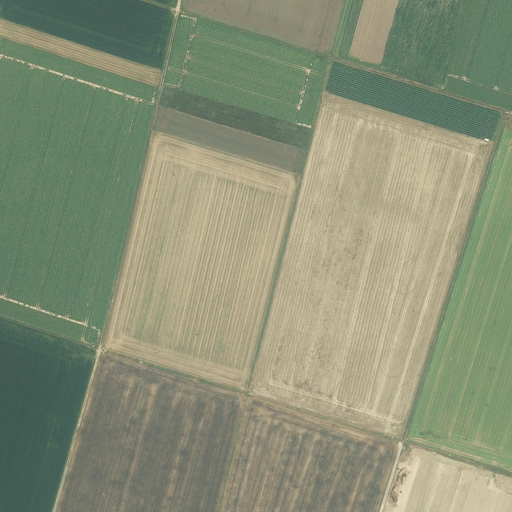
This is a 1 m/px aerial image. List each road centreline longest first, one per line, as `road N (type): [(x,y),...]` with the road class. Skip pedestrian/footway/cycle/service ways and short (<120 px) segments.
road 1 (track): [(178,13),(119,279),(66,468)]
road 2 (track): [(401,444),(0,318)]
road 3 (track): [(350,0),(246,397)]
road 4 (track): [(511,116),(178,13)]
road 5 (track): [(401,444),(508,115)]
